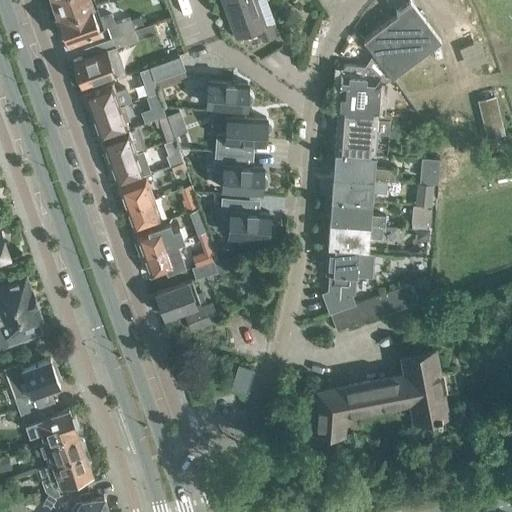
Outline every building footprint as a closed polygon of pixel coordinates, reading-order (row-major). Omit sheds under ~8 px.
[(96,3),(95,0),(51,0),(53,6),(57,7),(60,16),(96,3)] [(257,0),(221,0),(234,36),(258,28),(262,39),(278,34),(273,21),(266,24),(257,0)] [(373,52),(391,76),(441,40),(410,0),(409,0),(395,11),(397,13),(363,39),(373,52)] [(96,3),(60,16),(59,16),(59,19),(57,21),(60,29),(63,29),(67,39),(108,24),(112,35),(143,24),(140,14),(131,17),(131,16),(116,21),(112,13),(97,18),(92,7),(97,5),(96,3)] [(152,21),(143,24),(112,35),(115,45),(155,31),(152,21)] [(478,39),(461,46),(469,66),(486,59),(478,39)] [(106,48),(73,59),(78,73),(76,73),(79,82),(82,81),(83,85),(115,74),(109,55),(117,53),(112,40),(104,43),(106,48)] [(339,88),(338,108),(378,111),(380,85),(391,76),(373,52),(365,65),(345,64),(340,72),(339,89),(339,88)] [(149,65),(154,78),(184,67),(179,54),(149,65)] [(151,93),(157,91),(148,66),(139,70),(147,94),(151,93)] [(247,91),(247,81),(207,78),(206,103),(245,106),(246,102),(249,102),(251,100),(252,97),(251,94),(249,92),(247,91)] [(114,82),(85,92),(89,103),(88,108),(92,111),(93,114),(121,104),(130,101),(125,87),(116,90),(114,82)] [(151,93),(147,94),(146,95),(150,107),(140,110),(144,122),(154,119),(155,118),(165,114),(157,91),(151,93)] [(495,96),(483,99),(491,134),(503,131),(495,96)] [(121,104),(93,114),(94,117),(93,122),(97,125),(100,135),(129,125),(121,104)] [(334,152),(374,154),(378,111),(338,108),(334,152)] [(167,113),(170,120),(182,116),(179,109),(167,113)] [(243,140),(253,140),(264,141),(265,131),(268,131),(270,129),(271,126),(270,123),(268,121),(265,120),(266,116),(226,113),(225,130),(216,132),(215,149),(242,151),(243,140)] [(155,118),(154,119),(157,126),(168,122),(165,114),(155,118)] [(136,126),(102,139),(106,150),(105,154),(108,158),(109,160),(138,150),(133,136),(139,134),(136,126)] [(222,170),(221,186),(261,189),(261,185),(264,185),(266,183),(267,180),(266,177),(265,175),(262,174),(262,164),(252,163),(242,163),(242,151),(215,149),(214,167),(222,170)] [(138,150),(109,160),(110,163),(110,168),(114,172),(117,182),(151,169),(148,161),(143,163),(138,150)] [(167,156),(171,165),(182,161),(179,152),(167,156)] [(333,174),(392,178),(394,178),(395,166),(374,164),(374,154),(334,152),(333,174)] [(438,158),(420,157),(418,181),(433,183),(436,183),(438,158)] [(182,161),(171,165),(174,175),(185,171),(182,161)] [(392,178),(333,174),(331,198),(371,201),(372,189),(391,191),(392,178)] [(126,207),(155,197),(147,175),(118,185),(122,196),(122,201),(125,204),(126,207)] [(415,192),(432,193),(433,183),(418,181),(416,181),(415,192)] [(186,211),(190,209),(198,207),(193,194),(181,198),(186,211)] [(229,216),(227,233),(267,236),(267,232),(270,232),(272,230),(273,227),(273,224),(271,222),(268,221),(269,211),(248,209),(249,197),(222,195),(221,213),(229,216)] [(130,218),(134,227),(162,217),(155,197),(126,207),(127,209),(126,214),(130,218)] [(371,201),(331,198),(329,221),(382,225),(382,221),(378,221),(379,211),(370,211),(371,201)] [(413,204),(411,222),(429,224),(430,206),(413,204)] [(190,209),(199,232),(199,233),(207,230),(198,207),(190,209)] [(143,253),(171,243),(184,238),(179,225),(172,227),(169,219),(135,231),(139,241),(136,242),(140,251),(142,250),(143,253)] [(327,245),(362,248),(368,248),(369,237),(382,238),(382,226),(329,222),(327,245)] [(429,230),(417,229),(416,239),(428,240),(429,230)] [(0,259),(9,257),(0,230),(0,259)] [(171,243),(143,253),(151,274),(179,264),(171,243)] [(325,272),(356,274),(370,275),(372,253),(362,252),(362,248),(327,245),(325,272)] [(196,265),(213,259),(218,258),(215,248),(214,246),(192,254),(196,265)] [(195,277),(217,271),(213,259),(196,265),(192,266),(195,277)] [(0,285),(0,310),(33,299),(25,276),(0,285)] [(200,301),(192,278),(157,291),(158,293),(155,294),(162,314),(165,313),(166,314),(200,301)] [(382,314),(416,302),(409,282),(355,302),(349,284),(344,284),(323,291),(336,328),(382,312),(382,314)] [(41,322),(33,299),(0,310),(0,321),(2,321),(7,334),(11,343),(41,332),(38,323),(41,322)] [(212,301),(183,312),(190,331),(219,321),(212,301)] [(414,419),(415,419),(448,412),(436,348),(402,354),(405,371),(317,388),(315,411),(302,410),(301,428),(344,432),(345,414),(394,405),(395,409),(401,408),(400,404),(411,402),(414,419)] [(18,398),(22,410),(47,401),(53,399),(49,387),(60,383),(59,380),(62,379),(58,368),(55,369),(50,357),(12,371),(21,397),(18,398)] [(232,385),(236,386),(246,389),(253,368),(239,363),(232,385)] [(30,432),(33,431),(41,428),(45,440),(76,429),(76,428),(79,427),(75,415),(72,416),(69,407),(52,413),(47,401),(22,410),(30,432)] [(79,437),(76,429),(45,440),(34,444),(37,453),(41,452),(45,464),(87,449),(84,438),(79,437)] [(91,459),(87,449),(45,464),(49,475),(41,478),(45,490),(55,496),(60,494),(56,484),(92,472),(89,463),(91,459)] [(0,456),(0,471),(11,467),(7,454),(0,456)] [(39,490),(26,493),(28,502),(41,500),(39,490)] [(73,511),(109,511),(104,495),(92,497),(90,490),(80,492),(82,499),(73,511)] [(54,495),(49,492),(43,501),(51,505),(55,499),(54,495)] [(10,502),(12,511),(19,509),(23,511),(26,511),(24,499),(10,502)]
